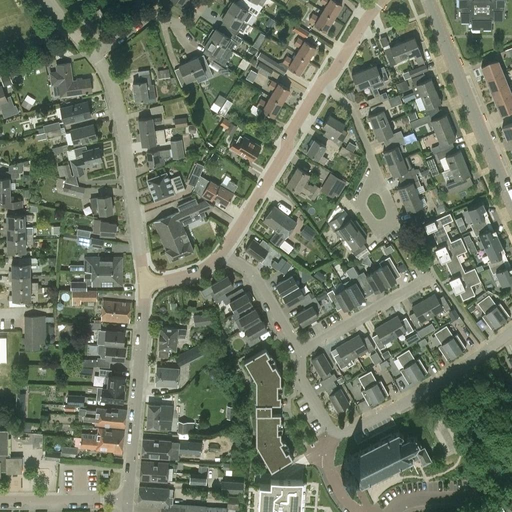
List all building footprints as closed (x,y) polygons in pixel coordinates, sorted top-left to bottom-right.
[(187,0),(169,0),(182,8),(187,0)] [(265,0),(245,0),(244,2),(258,11),(261,7),(261,6),(265,0)] [(338,13),(337,12),(341,5),(332,0),(321,0),(320,2),(326,6),(322,12),(333,19),(334,17),(335,18),(338,13)] [(459,0),(460,16),(471,16),(471,22),(491,22),(491,15),(502,15),(502,0),(459,0)] [(233,2),(227,11),(242,20),(246,22),(252,14),(256,16),(258,11),(244,2),(241,7),(233,2)] [(95,12),(99,19),(101,22),(105,20),(99,10),(95,12)] [(223,20),(220,26),(241,39),(241,38),(236,35),(239,29),(237,28),(242,20),(227,11),(222,19),(223,20)] [(333,19),(322,12),(319,18),(313,14),(309,20),(315,24),(314,25),(325,32),(329,25),(330,26),(333,21),(332,20),(333,19)] [(292,31),(313,43),(317,37),(309,33),(313,27),(304,22),(303,23),(298,20),(292,31)] [(215,30),(213,34),(211,33),(208,37),(210,38),(232,53),(233,52),(230,51),(235,43),(238,44),(241,39),(220,26),(217,31),(215,30)] [(425,63),(419,51),(413,36),(401,41),(407,56),(413,54),(418,66),(425,63)] [(204,47),(206,48),(203,53),(224,66),(232,53),(210,38),(207,38),(205,41),(206,43),(204,47)] [(297,38),(294,44),(300,48),(296,54),(307,61),(308,60),(309,60),(312,56),(311,55),(315,48),(304,41),(303,42),(297,38)] [(407,56),(401,41),(389,46),(391,50),(385,53),(390,66),(397,63),(396,61),(407,56)] [(256,58),(274,69),(278,63),(260,52),(256,58)] [(286,57),(283,62),(289,66),(288,68),(299,75),(303,68),(304,68),(307,64),(306,63),(307,61),(296,54),(292,60),(286,57)] [(204,57),(198,60),(197,57),(188,61),(195,78),(204,74),(205,77),(211,74),(205,61),(204,57)] [(246,68),(249,60),(242,58),(239,66),(246,68)] [(487,80),(503,73),(499,60),(482,67),(487,80)] [(179,65),(180,67),(174,70),(176,74),(182,87),(187,84),(186,82),(195,78),(188,61),(179,65)] [(256,68),(270,76),(273,70),(259,62),(256,68)] [(59,84),(72,82),(69,64),(57,65),(58,72),(50,74),(52,85),(59,84)] [(389,79),(388,78),(383,65),(377,68),(375,64),(363,69),(369,84),(381,79),(382,82),(389,79)] [(408,72),(411,78),(428,71),(425,65),(408,72)] [(220,66),(217,71),(227,77),(230,72),(220,66)] [(24,77),(40,73),(38,67),(22,71),(24,77)] [(158,79),(170,77),(169,69),(157,71),(158,79)] [(254,82),(258,72),(251,69),(246,78),(254,82)] [(369,84),(363,69),(351,74),(357,89),(369,84)] [(508,84),(503,73),(487,80),(491,91),(508,84)] [(411,79),(414,85),(411,86),(416,98),(436,90),(431,77),(426,79),(424,74),(411,79)] [(0,78),(4,87),(13,84),(9,75),(0,78)] [(138,77),(139,83),(133,84),(136,101),(147,99),(147,103),(156,101),(153,84),(151,84),(150,75),(138,77)] [(72,82),(59,84),(60,97),(91,93),(89,79),(72,82)] [(397,83),(400,92),(409,89),(406,80),(397,83)] [(286,98),(285,97),(289,90),(278,84),(277,85),(271,81),(267,88),(273,92),(269,97),(281,104),(281,102),(283,103),(286,98)] [(511,96),(511,94),(508,84),(491,91),(496,103),(511,96)] [(1,88),(0,87),(0,109),(1,111),(4,118),(19,113),(16,105),(13,106),(10,97),(5,99),(1,88)] [(374,97),(380,95),(376,87),(371,89),(375,97),(374,97)] [(441,102),(436,90),(416,98),(416,99),(421,97),(425,108),(423,109),(426,115),(439,110),(436,104),(441,102)] [(374,97),(367,100),(369,106),(382,101),(380,95),(374,97)] [(382,101),(383,103),(370,108),(373,113),(368,115),(373,127),(388,121),(383,110),(385,109),(385,110),(391,107),(402,103),(398,95),(388,99),(388,98),(382,101)] [(511,110),(511,96),(496,103),(501,115),(511,110)] [(281,104),(269,97),(265,104),(259,100),(256,106),(262,110),(261,111),(272,118),(276,111),(278,111),(280,107),(279,106),(281,104)] [(33,104),(25,99),(21,106),(29,111),(33,104)] [(64,124),(90,117),(87,102),(60,109),(64,124)] [(162,105),(149,108),(151,114),(164,111),(162,105)] [(426,115),(410,122),(412,128),(427,122),(429,127),(432,125),(435,132),(451,126),(445,113),(441,115),(439,110),(426,115)] [(332,111),(330,115),(329,115),(322,126),(327,129),(323,135),(333,142),(339,145),(345,136),(347,132),(341,128),(344,124),(338,120),(340,116),(332,111)] [(409,114),(411,120),(418,118),(416,112),(409,114)] [(140,133),(154,131),(153,125),(161,123),(160,118),(152,119),(152,117),(138,119),(140,133)] [(175,128),(187,126),(186,117),(174,119),(175,128)] [(232,136),(238,127),(224,118),(218,128),(232,136)] [(388,121),(373,127),(378,140),(382,138),(385,144),(403,136),(400,131),(393,134),(388,121)] [(36,135),(60,129),(58,122),(43,126),(43,128),(37,129),(38,134),(36,135)] [(511,123),(502,127),(508,140),(511,138),(511,123)] [(74,146),(96,140),(93,125),(71,131),(74,146)] [(451,126),(435,132),(440,144),(438,145),(440,151),(453,146),(451,140),(455,138),(451,126)] [(62,135),(60,129),(36,135),(37,140),(46,138),(46,139),(62,135)] [(140,133),(140,134),(138,134),(137,136),(138,140),(139,142),(141,141),(142,147),(156,144),(156,143),(164,142),(163,136),(155,137),(154,131),(140,133)] [(403,136),(385,144),(387,149),(383,150),(388,164),(403,158),(400,152),(404,150),(402,145),(406,144),(403,136)] [(259,150),(258,149),(259,147),(243,138),(239,144),(233,140),(228,149),(240,156),(241,155),(251,161),(256,153),(257,153),(259,150)] [(173,160),(184,159),(182,139),(170,141),(171,148),(172,158),(173,160)] [(307,153),(318,160),(317,161),(324,165),(327,159),(320,155),(326,147),(315,140),(307,153)] [(347,147),(355,151),(358,145),(350,141),(347,147)] [(54,154),(69,150),(67,144),(52,148),(54,154)] [(79,156),(80,159),(71,161),(75,175),(84,173),(82,167),(95,164),(95,163),(102,161),(101,155),(102,153),(101,150),(99,150),(99,148),(87,151),(86,145),(73,149),(76,157),(79,156)] [(356,155),(342,146),(338,153),(353,161),(356,155)] [(440,151),(436,153),(438,159),(445,157),(450,168),(465,162),(460,149),(455,151),(453,146),(440,151)] [(159,150),(159,152),(158,152),(158,151),(147,153),(148,161),(150,167),(160,165),(164,164),(163,158),(162,158),(172,157),(171,148),(159,150)] [(406,156),(403,158),(388,164),(393,176),(397,174),(399,180),(415,173),(419,172),(418,170),(415,169),(414,170),(413,167),(411,168),(406,156)] [(0,189),(10,189),(9,178),(17,178),(17,172),(22,172),(22,162),(8,165),(8,171),(5,171),(5,178),(0,178),(0,189)] [(450,168),(452,174),(447,176),(450,182),(445,184),(449,194),(470,186),(466,176),(470,174),(465,162),(450,168)] [(66,180),(77,183),(75,175),(72,176),(68,163),(57,166),(59,177),(65,175),(65,178),(66,177),(66,180)] [(197,163),(192,174),(199,176),(204,166),(197,163)] [(298,192),(300,190),(308,195),(308,196),(313,200),(320,189),(315,185),(313,188),(307,184),(311,177),(297,168),(287,185),(298,192)] [(330,173),(320,190),(332,198),(334,195),(338,197),(347,183),(330,173)] [(415,173),(399,180),(402,185),(397,187),(403,200),(418,193),(415,188),(420,186),(415,173)] [(179,175),(168,179),(166,174),(146,180),(154,202),(173,195),(173,194),(185,189),(179,175)] [(225,206),(232,194),(237,185),(229,180),(229,181),(224,178),(220,185),(211,180),(205,190),(196,184),(193,192),(200,196),(198,197),(214,207),(215,207),(210,202),(211,201),(211,202),(213,199),(225,206)] [(77,183),(66,180),(63,191),(82,197),(85,188),(78,186),(77,183)] [(430,190),(433,198),(436,197),(440,205),(444,204),(440,195),(439,195),(436,187),(430,190)] [(10,196),(10,189),(0,189),(0,207),(6,207),(22,207),(22,201),(14,201),(14,196),(10,196)] [(418,193),(403,200),(408,212),(412,210),(417,223),(420,222),(417,215),(427,211),(425,206),(427,205),(424,198),(420,200),(418,193)] [(92,214),(99,213),(99,214),(111,212),(109,196),(97,197),(97,198),(90,199),(92,214)] [(179,212),(177,213),(154,223),(170,261),(193,251),(183,226),(206,216),(204,212),(214,207),(198,197),(177,206),(179,212)] [(472,230),(487,224),(483,215),(487,213),(482,202),(467,209),(473,222),(470,224),(472,230)] [(333,210),(337,216),(328,223),(341,242),(361,227),(356,220),(353,222),(351,218),(350,219),(345,211),(343,212),(337,204),(333,210)] [(277,230),(288,217),(273,205),(263,219),(277,230)] [(435,238),(447,233),(443,224),(453,220),(449,213),(424,224),(427,232),(431,230),(435,238)] [(3,228),(25,227),(24,220),(32,220),(32,215),(7,216),(7,223),(3,223),(3,228)] [(288,217),(277,230),(270,238),(279,245),(296,222),(288,217)] [(108,222),(101,221),(101,220),(93,219),(92,232),(100,233),(100,235),(115,235),(116,224),(108,223),(108,222)] [(310,233),(307,236),(311,239),(318,231),(308,224),(304,228),(310,233)] [(458,226),(461,232),(466,230),(463,224),(458,226)] [(490,232),(487,224),(472,230),(475,236),(478,234),(484,247),(499,240),(495,230),(490,232)] [(25,234),(25,227),(3,228),(3,233),(7,233),(7,240),(32,239),(32,238),(40,238),(39,234),(32,234),(25,234)] [(361,227),(341,242),(342,242),(346,239),(354,249),(351,251),(355,256),(359,261),(362,259),(367,255),(370,253),(367,248),(362,243),(366,240),(364,236),(366,234),(361,227)] [(76,235),(89,237),(90,230),(77,228),(76,235)] [(451,241),(447,233),(435,238),(439,247),(435,248),(438,255),(464,244),(461,237),(451,241)] [(463,238),(466,244),(471,241),(469,235),(463,238)] [(91,238),(90,246),(89,247),(103,249),(104,240),(91,238)] [(32,239),(7,240),(7,247),(3,247),(3,252),(25,252),(25,245),(33,245),(32,239)] [(265,267),(270,260),(277,251),(262,239),(259,244),(253,239),(244,251),(260,262),(265,267)] [(504,251),(499,240),(484,247),(490,260),(487,262),(489,268),(504,262),(500,253),(504,251)] [(464,244),(438,255),(441,262),(445,260),(449,269),(461,264),(457,255),(467,250),(464,244)] [(390,245),(383,249),(386,255),(394,251),(390,245)] [(376,269),(385,285),(395,279),(390,270),(395,267),(389,256),(379,262),(381,266),(376,269)] [(83,258),(83,272),(85,272),(92,272),(110,272),(121,272),(121,257),(92,258),(83,258)] [(280,270),(279,271),(284,274),(291,264),(286,261),(280,270)] [(504,262),(489,268),(492,274),(495,273),(501,286),(511,281),(511,268),(507,270),(504,262)] [(9,276),(30,276),(29,269),(37,269),(37,263),(11,264),(11,271),(8,271),(9,276)] [(403,264),(397,267),(401,273),(406,269),(403,264)] [(461,264),(449,269),(453,277),(449,279),(452,286),(478,274),(474,267),(465,272),(461,264)] [(363,272),(358,275),(364,285),(369,282),(375,291),(385,285),(376,269),(365,275),(363,272)] [(84,274),(84,281),(85,281),(85,282),(87,282),(87,285),(92,285),(92,286),(110,285),(119,285),(122,285),(121,272),(110,272),(92,272),(85,272),(85,274),(84,274)] [(295,273),(292,275),(291,275),(276,284),(282,294),(298,285),(295,281),(298,279),(295,273)] [(481,281),(478,274),(452,286),(455,293),(459,291),(463,300),(475,294),(471,286),(481,281)] [(211,284),(211,285),(201,291),(204,297),(214,290),(217,295),(213,297),(216,303),(226,297),(223,291),(233,286),(226,275),(211,284)] [(351,279),(343,284),(345,287),(354,303),(364,297),(359,288),(364,285),(358,275),(352,278),(351,279)] [(30,283),(30,276),(9,276),(9,281),(11,281),(11,288),(37,288),(37,283),(30,283)] [(71,282),(70,291),(87,291),(87,285),(87,282),(85,282),(71,282)] [(304,296),(298,285),(282,294),(288,305),(298,299),(301,304),(311,298),(315,296),(313,294),(312,295),(310,292),(304,296)] [(345,287),(334,293),(332,290),(327,293),(333,304),(338,300),(343,309),(354,303),(345,287)] [(37,288),(11,288),(12,295),(9,295),(9,301),(30,300),(30,293),(37,293),(37,292),(44,292),(44,288),(37,288)] [(487,290),(481,294),(500,322),(510,316),(500,302),(496,305),(490,296),(494,293),(487,290)] [(97,291),(71,291),(70,291),(72,291),(72,306),(81,306),(81,301),(97,301),(97,291)] [(226,297),(216,303),(222,299),(226,305),(230,302),(235,312),(242,308),(251,303),(245,293),(236,297),(234,293),(226,297)] [(434,293),(422,300),(431,315),(442,309),(443,311),(450,307),(443,295),(437,298),(434,293)] [(500,322),(481,294),(476,299),(478,302),(477,303),(485,313),(481,316),(491,329),(500,322)] [(302,304),(305,309),(296,314),(302,325),(318,315),(315,310),(320,307),(315,296),(311,299),(311,298),(301,304),(301,305),(302,304)] [(412,306),(415,312),(409,315),(416,328),(422,325),(421,322),(431,315),(422,300),(412,306)] [(103,301),(101,321),(129,323),(130,303),(103,301)] [(467,308),(470,313),(476,309),(472,304),(467,308)] [(242,308),(235,312),(231,315),(235,320),(239,318),(245,328),(260,319),(254,308),(245,314),(242,308)] [(454,309),(448,313),(452,320),(459,316),(454,309)] [(193,316),(195,326),(213,324),(212,313),(193,316)] [(397,315),(386,322),(395,337),(405,331),(407,333),(413,330),(405,317),(400,320),(397,315)] [(25,317),(25,349),(39,349),(39,343),(45,343),(45,316),(25,317)] [(245,328),(248,334),(244,337),(250,346),(260,340),(256,335),(266,329),(260,319),(245,328)] [(375,328),(378,334),(372,337),(379,350),(386,346),(384,343),(395,337),(386,322),(375,328)] [(440,329),(456,354),(466,348),(457,333),(453,336),(446,325),(440,329)] [(158,349),(159,349),(159,356),(167,357),(168,350),(176,350),(177,337),(185,338),(186,330),(177,329),(177,328),(160,327),(158,349)] [(199,345),(217,335),(213,327),(194,337),(199,345)] [(98,329),(97,344),(98,344),(104,344),(104,345),(107,345),(122,346),(123,333),(100,331),(100,329),(98,329)] [(456,354),(440,329),(434,333),(441,344),(438,346),(447,360),(456,354)] [(359,334),(347,341),(356,356),(367,350),(368,353),(374,349),(367,336),(362,339),(359,334)] [(336,347),(339,352),(333,356),(341,369),(346,366),(347,367),(354,363),(351,359),(356,356),(347,341),(336,347)] [(98,344),(97,353),(98,354),(100,355),(100,356),(100,358),(100,359),(107,359),(110,359),(124,360),(125,347),(122,346),(107,345),(104,345),(104,344),(98,344)] [(184,364),(203,354),(198,345),(180,355),(184,364)] [(265,348),(250,357),(243,361),(255,381),(255,403),(255,414),(255,444),(271,470),(292,458),(280,437),(280,374),(265,348)] [(402,352),(418,378),(428,372),(419,358),(415,360),(408,349),(402,352)] [(391,356),(388,350),(381,354),(384,360),(391,356)] [(418,378),(402,352),(396,356),(403,367),(399,369),(408,384),(418,378)] [(331,375),(328,370),(331,368),(322,353),(311,360),(320,375),(323,379),(320,381),(323,386),(333,380),(337,378),(334,373),(331,375)] [(177,386),(178,368),(157,366),(155,385),(177,386)] [(97,387),(124,390),(123,390),(124,378),(111,376),(111,371),(99,369),(99,375),(105,376),(103,388),(97,387)] [(371,370),(364,374),(379,400),(389,395),(381,380),(377,382),(371,370)] [(379,400),(364,374),(358,377),(364,388),(361,390),(369,405),(379,400)] [(336,385),(333,380),(323,386),(326,391),(329,395),(328,396),(337,411),(349,404),(340,389),(334,392),(332,388),(336,385)] [(124,390),(97,387),(96,400),(123,403),(124,390)] [(68,395),(67,404),(82,406),(84,397),(68,395)] [(160,406),(160,405),(148,405),(147,428),(158,429),(158,428),(170,429),(172,407),(160,406)] [(96,409),(96,410),(86,409),(85,415),(95,416),(110,419),(110,418),(125,419),(126,411),(111,409),(111,411),(96,409)] [(95,416),(85,415),(83,415),(83,421),(95,423),(95,425),(124,428),(125,419),(110,418),(110,419),(95,416)] [(180,420),(178,431),(193,434),(195,422),(180,420)] [(242,434),(248,431),(242,421),(236,424),(242,434)] [(98,428),(97,434),(95,434),(76,433),(76,437),(81,437),(81,438),(97,439),(115,441),(123,443),(124,431),(98,428)] [(0,477),(1,477),(1,471),(6,471),(6,474),(22,473),(22,458),(8,458),(8,430),(0,430),(0,477)] [(381,439),(381,438),(379,440),(380,441),(371,446),(370,444),(368,445),(369,446),(361,451),(360,449),(359,450),(359,451),(351,456),(350,454),(348,455),(349,457),(345,459),(344,458),(343,460),(344,460),(343,464),(342,464),(342,465),(343,466),(344,466),(344,467),(343,468),(344,469),(344,470),(343,471),(342,469),(340,470),(341,471),(340,472),(341,474),(342,473),(346,481),(345,482),(346,483),(347,483),(348,484),(349,483),(349,482),(356,478),(357,479),(360,485),(359,486),(360,487),(361,487),(364,486),(365,487),(366,486),(365,485),(374,480),(375,482),(376,481),(376,480),(384,475),(385,477),(387,476),(386,474),(394,470),(395,472),(397,471),(406,466),(408,466),(407,464),(412,462),(413,462),(414,461),(418,458),(422,465),(431,461),(424,447),(422,448),(420,444),(420,443),(418,443),(416,438),(416,436),(415,435),(414,437),(409,437),(408,435),(406,435),(407,437),(402,439),(402,436),(404,435),(403,434),(401,435),(398,433),(398,432),(397,432),(395,433),(392,435),(391,434),(389,434),(389,435),(381,439)] [(97,439),(81,438),(80,448),(113,451),(113,452),(120,453),(121,453),(123,443),(115,441),(97,439)] [(142,440),(140,440),(139,455),(141,455),(141,457),(170,459),(171,441),(142,439),(142,440)] [(179,453),(200,454),(201,442),(200,442),(180,441),(180,442),(179,453)] [(78,448),(61,446),(61,452),(63,453),(62,457),(69,458),(69,453),(77,454),(78,448)] [(44,460),(59,461),(60,452),(45,450),(44,460)] [(502,465),(497,454),(491,456),(497,468),(502,465)] [(488,472),(493,470),(488,460),(483,463),(488,472)] [(159,472),(159,463),(141,462),(140,480),(149,480),(149,471),(159,472)] [(149,471),(149,480),(167,481),(167,478),(168,464),(168,463),(159,463),(159,472),(149,471)] [(206,485),(206,475),(198,475),(190,474),(189,483),(206,485)] [(301,511),(303,483),(303,481),(278,479),(271,479),(270,485),(260,484),(258,511),(301,511)] [(245,493),(246,482),(241,482),(222,481),(221,492),(245,493)] [(160,511),(184,511),(185,511),(185,504),(173,504),(173,497),(168,497),(169,489),(139,487),(138,506),(161,507),(160,511)] [(228,508),(238,509),(239,496),(227,496),(227,507),(228,508)]
